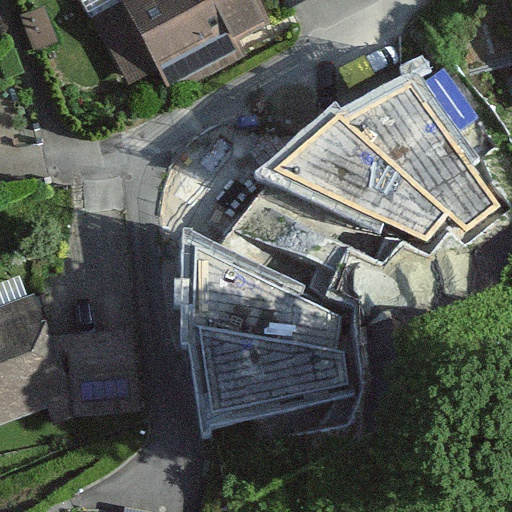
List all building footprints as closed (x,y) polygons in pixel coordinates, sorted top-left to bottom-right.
[(234,37),(266,21),(255,0),(125,0),(172,90),(242,53),(234,37)] [(278,0),(287,17),(316,2),(318,0),(278,0)] [(470,235),(502,210),(412,77),(336,112),(453,220),(470,235)] [(453,220),(336,112),(261,173),(272,179),(430,252),(445,230),(453,220)] [(272,179),(214,249),(300,296),(302,286),(323,295),(356,312),(502,305),(511,221),(511,211),(468,245),(445,230),(430,252),(272,179)] [(214,249),(185,233),(185,324),(340,354),(344,319),(300,296),(214,249)] [(31,298),(0,309),(0,421),(47,404),(48,418),(134,416),(131,335),(100,336),(46,337),(31,298)] [(340,354),(185,324),(205,429),(352,396),(340,354)] [(126,511),(190,511),(128,503),(126,511)]
